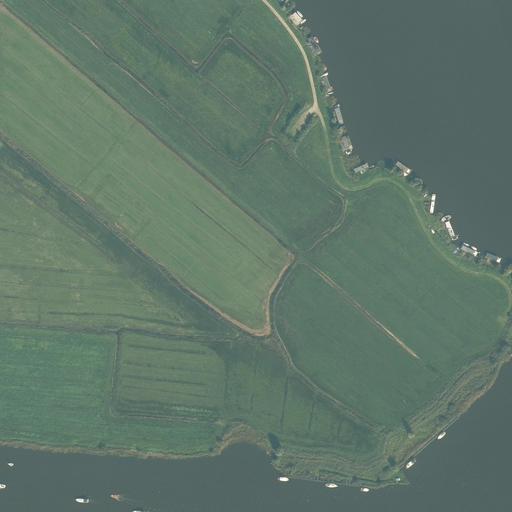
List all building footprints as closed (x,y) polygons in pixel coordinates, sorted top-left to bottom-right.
[(295,10),(288,16),(297,26),(304,20),(295,10)] [(313,35),(306,39),(316,56),(322,53),(313,35)] [(327,76),(320,78),(325,95),(332,93),(327,76)] [(339,107),(332,109),(336,124),(344,121),(339,107)] [(347,135),(339,137),(344,155),(352,153),(347,135)] [(397,160),(393,166),(408,176),(412,170),(397,160)] [(355,168),(357,173),(369,169),(366,163),(355,168)] [(435,198),(426,197),(424,216),(433,217),(435,198)] [(449,220),(441,223),(448,240),(456,236),(449,220)] [(462,243),(458,252),(475,260),(479,251),(462,243)] [(486,252),(483,259),(498,265),(501,257),(486,252)]
